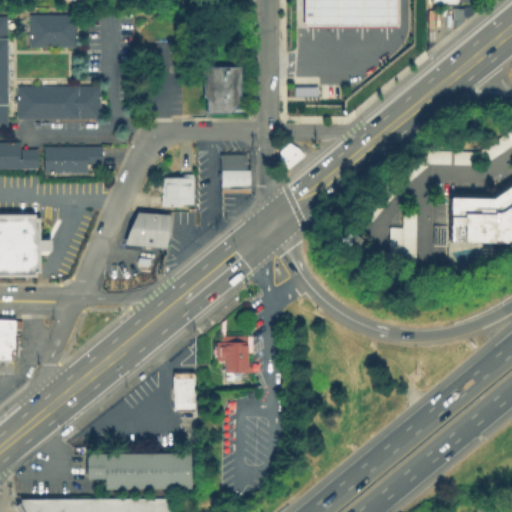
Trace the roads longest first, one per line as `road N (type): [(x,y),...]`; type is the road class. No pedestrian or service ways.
road 1 (tertiary): [(264,132),(180,132),(151,141),(74,301)]
road 2 (motorway): [(511,344),(307,511)]
road 3 (primary): [(182,301),(23,430)]
road 4 (motorway): [(357,511),(511,385)]
road 5 (primary): [(383,134),(270,228)]
road 6 (primary): [(74,301),(23,430)]
road 7 (motorway): [(511,305),(438,335),(383,332)]
road 8 (primary): [(203,284),(74,301)]
